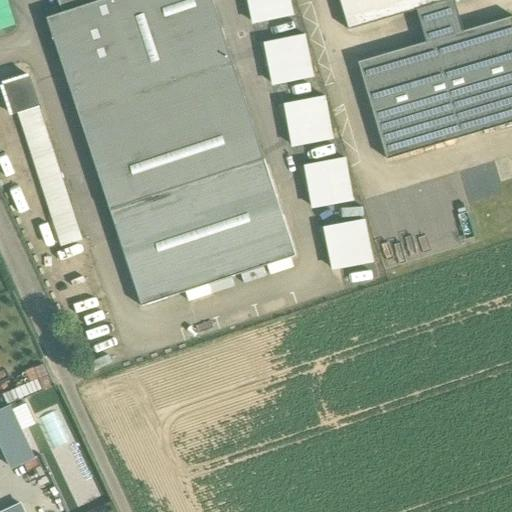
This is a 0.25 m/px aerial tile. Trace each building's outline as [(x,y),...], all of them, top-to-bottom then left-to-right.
[(0,0),(0,10),(9,8),(6,0),(0,0)] [(58,0),(63,13),(47,18),(111,211),(265,160),(212,0),(58,0)] [(292,0),(249,0),(255,25),(296,15),(292,0)] [(340,0),(350,30),(418,10),(451,0),(340,0)] [(454,0),(451,0),(418,10),(427,43),(464,32),(454,0)] [(0,10),(0,20),(12,17),(9,8),(0,10)] [(0,20),(0,31),(15,26),(12,17),(0,20)] [(427,43),(359,63),(388,160),(511,123),(511,17),(464,32),(427,43)] [(307,32),(265,41),(274,85),(316,77),(307,32)] [(30,77),(3,86),(13,116),(20,114),(26,132),(45,126),(46,126),(30,77)] [(286,101),(292,146),(334,141),(328,95),(286,101)] [(83,240),(45,126),(26,132),(63,246),(83,240)] [(349,157),(306,162),(312,207),(354,202),(349,157)] [(265,160),(111,211),(142,307),(296,256),(265,160)] [(326,224),(332,269),(374,263),(368,218),(326,224)] [(0,441),(13,470),(36,459),(12,407),(0,412),(0,441)]
